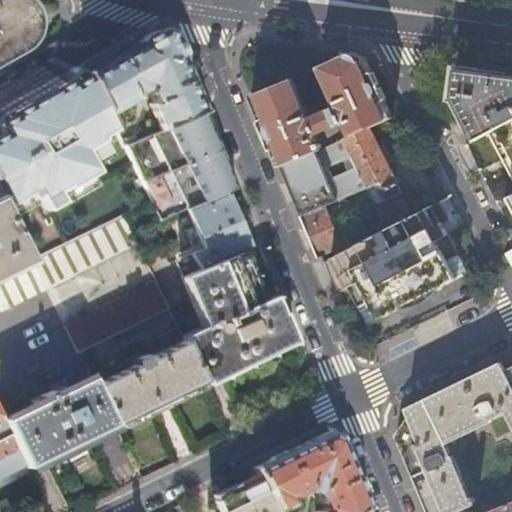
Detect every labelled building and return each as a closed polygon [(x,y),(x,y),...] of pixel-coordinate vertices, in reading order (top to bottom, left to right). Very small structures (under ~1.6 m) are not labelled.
[(0,0),(0,36),(2,35),(13,55),(23,49),(27,44),(30,39),(32,34),(33,28),(33,22),(32,16),(30,10),(27,5),(24,0),(23,0),(0,0)] [(150,103),(161,129),(204,110),(173,35),(159,30),(87,70),(99,95),(108,112),(136,97),(134,94),(142,89),(149,91),(153,101),(150,103)] [(0,61),(13,55),(2,35),(0,36),(0,61)] [(252,96),(281,165),(322,149),(318,138),(321,133),(326,131),(338,125),(343,123),(348,126),(353,136),(371,128),(394,117),(367,58),(365,57),(362,56),(345,54),(320,67),(338,106),(310,118),(294,79),(252,96)] [(489,131),(511,118),(511,75),(503,74),(456,68),(453,95),(461,109),(475,138),(489,131)] [(128,157),(87,70),(0,115),(0,131),(2,135),(0,135),(0,195),(12,218),(51,195),(58,210),(107,183),(101,172),(128,157)] [(150,200),(160,220),(187,208),(225,191),(236,187),(204,110),(161,129),(125,145),(128,157),(151,200),(150,200)] [(511,118),(489,131),(511,174),(511,118)] [(338,125),(326,131),(329,136),(341,131),(338,125)] [(368,187),(388,228),(412,215),(400,191),(401,190),(371,128),(353,136),(345,140),(367,184),(368,187)] [(319,257),(323,256),(388,228),(368,187),(339,200),(323,165),(337,159),(352,191),(367,184),(345,140),(322,149),(281,165),(319,257)] [(225,191),(187,208),(194,225),(186,229),(196,251),(191,253),(199,268),(244,249),(247,247),(246,244),(247,243),(225,196),(227,195),(225,191)] [(0,272),(31,258),(12,218),(3,202),(0,195),(0,272)] [(388,228),(323,256),(332,278),(340,291),(348,287),(358,306),(369,301),(378,318),(378,319),(456,276),(455,275),(447,258),(458,253),(442,221),(449,217),(440,200),(412,215),(388,228)] [(0,272),(0,308),(132,246),(118,218),(31,258),(0,272)] [(244,249),(199,268),(181,276),(203,325),(182,335),(183,338),(203,379),(205,384),(295,341),(281,310),(279,312),(272,295),(264,298),(244,249)] [(447,258),(455,275),(467,269),(458,253),(447,258)] [(168,308),(154,280),(64,325),(78,352),(168,308)] [(369,301),(358,306),(367,323),(378,318),(369,301)] [(92,383),(113,424),(203,379),(183,338),(145,357),(143,353),(140,354),(140,353),(137,354),(138,355),(134,357),(137,363),(133,364),(133,363),(92,383)] [(429,511),(455,511),(473,505),(472,503),(469,496),(448,447),(506,411),(511,423),(511,364),(505,368),(502,361),(406,408),(411,416),(398,434),(429,511)] [(22,462),(25,467),(113,424),(92,383),(90,377),(1,421),(7,433),(22,462)] [(324,432),(253,466),(259,478),(275,510),(291,502),(289,496),(305,488),(307,490),(308,490),(310,491),(312,491),(314,491),(322,507),(315,510),(316,511),(354,511),(368,505),(339,438),(334,436),(324,432)] [(0,472),(22,462),(7,433),(0,436),(0,472)] [(276,511),(275,510),(259,478),(216,499),(222,511),(276,511)] [(511,511),(511,502),(488,511),(511,511)]
